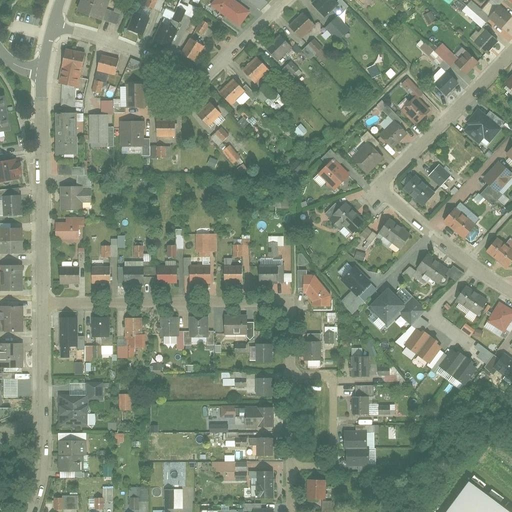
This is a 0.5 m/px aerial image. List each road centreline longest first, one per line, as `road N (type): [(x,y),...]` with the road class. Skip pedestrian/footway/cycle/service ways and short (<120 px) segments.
road 1 (residential): [(511,39),(378,183),(511,289)]
road 2 (residential): [(39,300),(253,297),(282,311),(284,373)]
road 3 (residential): [(44,54),(39,300)]
road 4 (residential): [(284,373),(338,372),(339,472),(286,475)]
road 5 (residential): [(39,300),(37,438)]
